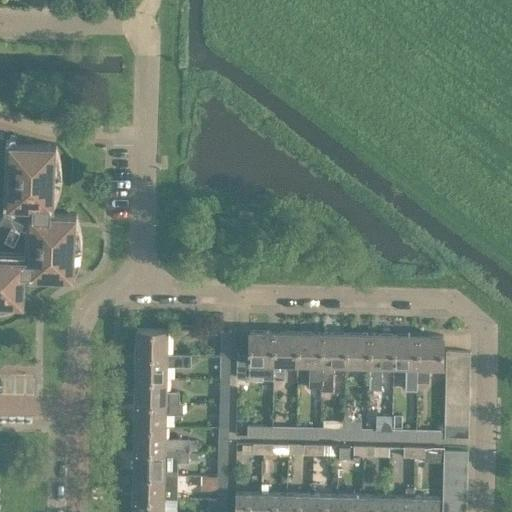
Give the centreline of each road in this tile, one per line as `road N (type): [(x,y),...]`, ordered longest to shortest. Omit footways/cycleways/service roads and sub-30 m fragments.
road 1 (residential): [(479,511),(485,337),(467,307),(140,289)]
road 2 (residential): [(140,289),(150,20)]
road 3 (residential): [(76,406),(85,305),(112,289),(140,289)]
road 4 (residential): [(150,20),(0,17)]
